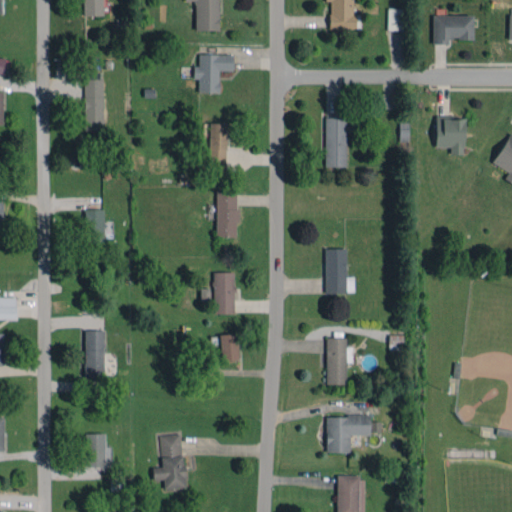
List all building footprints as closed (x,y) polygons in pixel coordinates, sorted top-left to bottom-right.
[(102,15),(101,0),(82,0),(83,15),(102,15)] [(183,0),(184,0),(194,1),(194,30),(218,30),(217,0),(183,0)] [(352,0),(324,0),(325,1),(328,1),(329,30),(353,29),(352,0)] [(401,30),(402,8),(387,8),(386,29),(401,30)] [(472,15),(432,14),(432,43),(449,44),(449,38),(472,39),(472,15)] [(218,92),(218,70),(232,70),(232,54),(198,54),(197,65),(193,65),(192,79),(197,79),(197,92),(218,92)] [(102,78),(82,79),(83,130),(103,130),(102,78)] [(346,166),(346,117),(324,117),(324,166),(346,166)] [(435,146),(449,146),(449,154),(462,154),(463,117),(435,117),(435,146)] [(207,170),(225,170),(226,123),(207,122),(207,170)] [(492,163),(507,171),(503,179),(511,183),(511,134),(508,132),(492,163)] [(215,236),(236,236),(236,189),(215,190),(215,236)] [(103,208),(84,209),(85,242),(103,242),(103,208)] [(325,293),(346,293),(345,248),(324,248),(325,293)] [(233,272),(213,271),(212,313),(233,313),(233,272)] [(200,301),(208,302),(209,288),(200,288),(200,301)] [(0,318),(15,318),(15,297),(0,296),(0,318)] [(84,380),(104,380),(103,329),(83,330),(84,380)] [(238,359),(237,333),(219,334),(220,360),(238,359)] [(345,384),(345,337),(325,337),(325,384),(345,384)] [(349,452),(349,434),(369,435),(369,415),(325,414),(325,452),(349,452)] [(84,465),(110,465),(110,450),(104,450),(104,432),(84,433),(84,465)] [(152,479),(162,479),(163,488),(183,487),(181,433),(159,434),(160,466),(151,467),(152,479)] [(362,511),(364,476),(336,475),(335,511),(362,511)]
